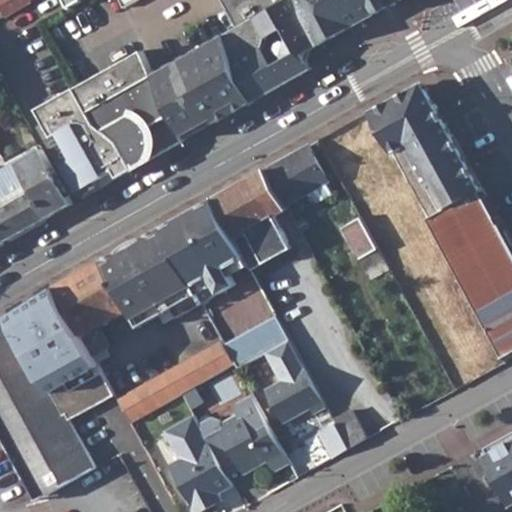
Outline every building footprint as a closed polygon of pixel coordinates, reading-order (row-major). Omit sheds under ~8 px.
[(31,0),(0,0),(9,14),(32,1),(31,0)] [(120,0),(125,10),(143,0),(120,0)] [(222,0),(226,8),(236,26),(230,30),(231,32),(241,63),(244,69),(247,80),(255,94),(257,98),(258,98),(313,67),(312,62),(310,59),(315,48),(318,47),(300,0),(222,0)] [(300,0),(318,47),(324,44),(362,23),(395,5),(393,0),(300,0)] [(231,32),(226,34),(239,72),(244,69),(241,63),(231,32)] [(225,33),(168,66),(197,126),(216,117),(217,120),(239,108),(224,81),(239,72),(226,34),(225,33)] [(143,50),(76,88),(83,99),(81,101),(93,124),(96,122),(119,142),(133,168),(158,154),(166,146),(177,127),(170,114),(171,110),(154,73),(143,50)] [(168,66),(154,73),(171,110),(170,114),(177,127),(184,139),(199,130),(197,126),(168,66)] [(244,69),(239,72),(242,82),(247,91),(252,100),(257,98),(255,94),(247,80),(244,69)] [(239,72),(224,81),(239,108),(252,100),(247,91),(242,82),(239,72)] [(72,81),(35,102),(72,170),(81,174),(89,176),(97,176),(105,173),(114,169),(118,176),(133,168),(119,142),(96,122),(93,124),(81,101),(83,99),(76,88),(72,81)] [(415,85),(370,110),(394,154),(428,218),(482,189),(426,88),(415,85)] [(216,117),(197,126),(199,130),(217,120),(216,117)] [(166,146),(158,154),(184,139),(177,127),(166,146)] [(309,143),(265,167),(286,205),(309,192),(314,201),(332,192),(327,183),(330,181),(309,143)] [(0,221),(9,238),(10,239),(31,227),(47,218),(47,216),(51,214),(73,202),(42,147),(4,170),(0,156),(0,221)] [(265,167),(211,198),(244,256),(251,269),(292,247),(275,215),(287,208),(286,205),(265,167)] [(81,174),(72,170),(85,195),(118,176),(114,169),(105,173),(97,176),(89,176),(81,174)] [(511,244),(482,189),(428,218),(430,221),(442,242),(459,274),(505,357),(511,353),(511,244)] [(211,198),(159,227),(201,303),(235,284),(226,266),(244,256),(211,198)] [(360,216),(341,226),(359,258),(377,248),(360,216)] [(0,242),(9,238),(0,221),(0,242)] [(442,242),(430,221),(415,228),(444,282),(459,274),(442,242)] [(159,227),(114,252),(146,310),(148,312),(160,305),(155,296),(161,293),(175,319),(201,303),(159,227)] [(377,248),(359,258),(370,280),(390,270),(377,248)] [(114,252),(102,258),(129,308),(134,317),(146,310),(114,252)] [(102,258),(53,285),(65,306),(98,366),(111,359),(94,328),(129,308),(102,258)] [(160,305),(148,312),(153,320),(165,314),(160,305)] [(65,306),(22,330),(44,370),(38,372),(37,373),(50,396),(51,395),(66,387),(55,367),(70,359),(85,388),(104,377),(101,372),(98,366),(65,306)] [(146,310),(134,317),(140,327),(153,320),(148,312),(146,310)] [(276,315),(224,343),(235,364),(237,367),(265,351),(289,338),(276,315)] [(8,316),(0,320),(0,330),(12,324),(8,316)] [(12,324),(0,330),(0,414),(44,496),(88,473),(96,468),(66,414),(63,416),(51,395),(50,396),(37,373),(38,372),(12,324)] [(289,338),(265,351),(280,381),(266,388),(284,421),(310,406),(314,412),(326,406),(289,338)] [(222,341),(146,383),(158,405),(179,394),(235,364),(224,343),(222,341)] [(146,383),(116,399),(128,422),(158,405),(146,383)] [(241,467),(245,474),(268,461),(274,473),(290,464),(262,413),(252,395),(237,403),(235,410),(238,414),(222,424),(219,419),(213,417),(198,426),(222,469),(237,460),(241,467)] [(352,410),(334,419),(336,423),(350,449),(368,439),(352,410)] [(0,433),(37,501),(39,499),(44,496),(0,414),(0,433)] [(222,469),(192,416),(164,433),(180,461),(169,467),(195,511),(204,511),(215,507),(213,503),(222,498),(220,494),(232,487),(226,476),(222,469)] [(336,423),(318,433),(331,459),(350,449),(336,423)] [(511,434),(485,449),(485,452),(487,454),(497,472),(501,470),(505,476),(500,479),(511,500),(511,434)] [(497,472),(487,454),(482,457),(509,508),(511,506),(511,500),(500,479),(505,476),(501,470),(497,472)] [(241,467),(237,460),(222,469),(226,476),(241,467)] [(222,498),(213,503),(215,507),(224,502),(222,498)]
